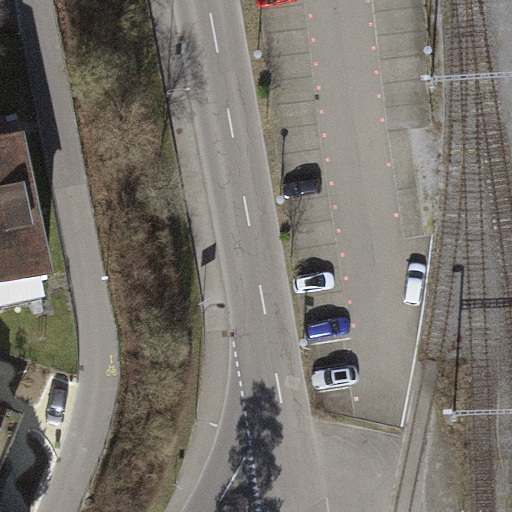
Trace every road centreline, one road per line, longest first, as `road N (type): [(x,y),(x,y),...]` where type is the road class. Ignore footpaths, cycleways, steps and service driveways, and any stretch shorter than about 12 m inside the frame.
road 1 (residential): [(38,0),(100,342),(97,419),(62,511)]
road 2 (tertiary): [(291,428),(211,0)]
